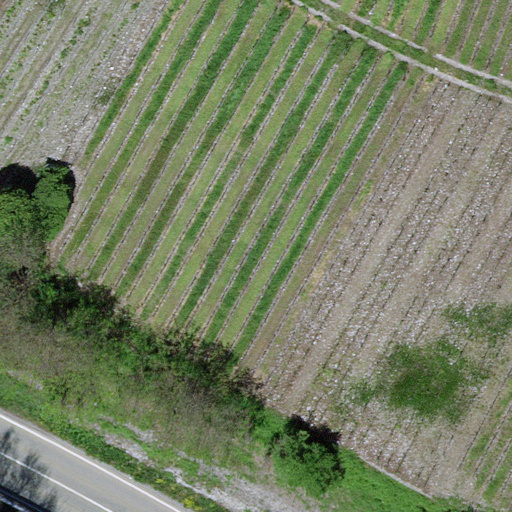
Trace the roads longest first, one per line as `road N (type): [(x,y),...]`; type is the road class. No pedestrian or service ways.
road 1 (track): [(300,0),(352,33),(511,91)]
road 2 (primary): [(110,511),(0,453)]
